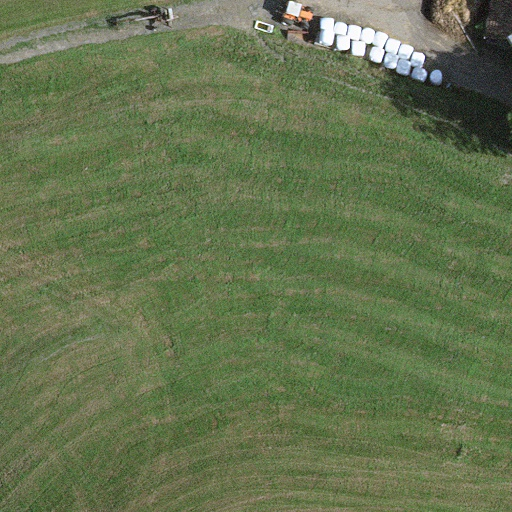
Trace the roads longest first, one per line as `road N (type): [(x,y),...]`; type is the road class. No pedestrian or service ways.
road 1 (track): [(0,54),(267,0)]
road 2 (track): [(511,83),(461,61),(385,0)]
